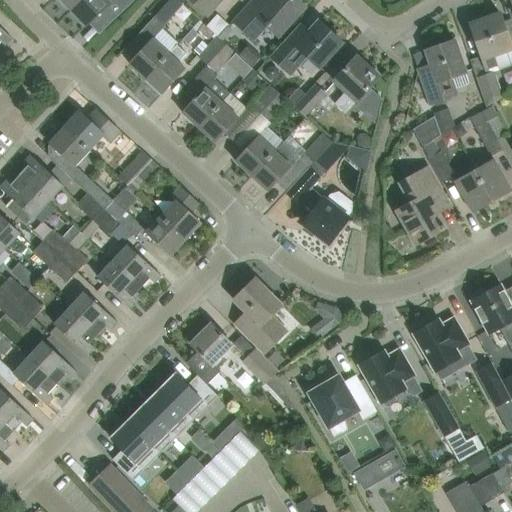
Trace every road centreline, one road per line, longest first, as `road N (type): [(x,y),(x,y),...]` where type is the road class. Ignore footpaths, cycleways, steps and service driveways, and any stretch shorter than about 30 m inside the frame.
road 1 (residential): [(251,231),(137,340),(74,420),(0,493)]
road 2 (residential): [(511,232),(429,278),(369,293),(302,273),(251,231)]
road 3 (residential): [(65,60),(251,231)]
